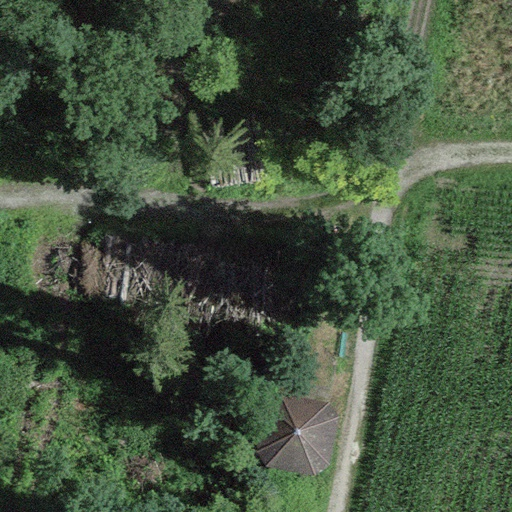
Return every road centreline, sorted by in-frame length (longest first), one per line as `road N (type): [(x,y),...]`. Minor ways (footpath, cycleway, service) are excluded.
road 1 (track): [(432,0),(330,511)]
road 2 (track): [(393,184),(92,212),(0,206)]
